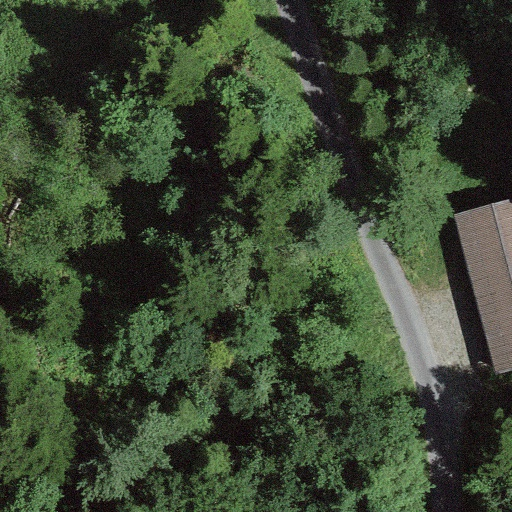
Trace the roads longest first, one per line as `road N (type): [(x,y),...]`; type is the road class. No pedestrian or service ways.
road 1 (track): [(436,380),(346,183),(285,0)]
road 2 (track): [(447,511),(436,380)]
